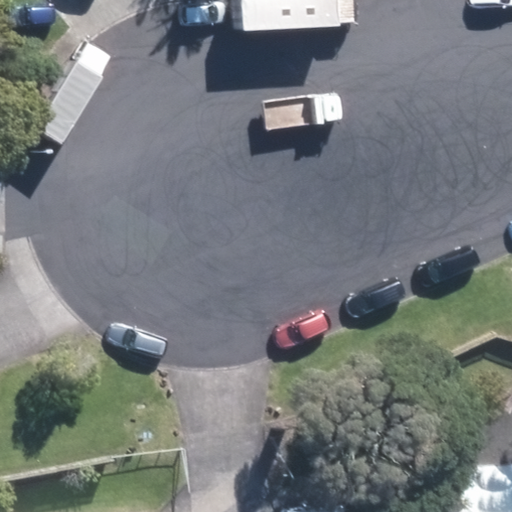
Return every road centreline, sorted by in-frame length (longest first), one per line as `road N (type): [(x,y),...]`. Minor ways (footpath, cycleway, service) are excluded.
road 1 (residential): [(210,167),(511,93)]
road 2 (unknown): [(42,178),(38,266),(21,304),(0,318)]
